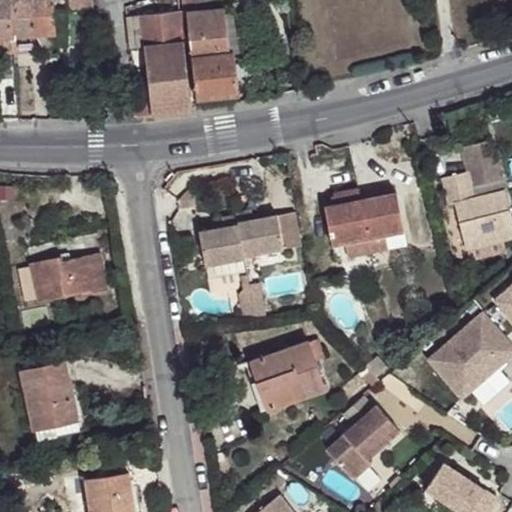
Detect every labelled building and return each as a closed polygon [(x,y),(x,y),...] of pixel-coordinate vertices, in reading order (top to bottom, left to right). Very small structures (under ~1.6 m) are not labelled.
[(0,0),(0,54),(14,53),(13,37),(12,37),(9,0),(0,0)] [(9,0),(12,37),(13,37),(35,35),(30,0),(9,0)] [(30,0),(35,35),(44,52),(55,51),(57,50),(53,0),(30,0)] [(91,0),(68,0),(69,10),(93,9),(92,1),(91,0)] [(182,0),(184,13),(187,12),(197,98),(239,94),(233,53),(230,54),(224,9),(209,11),(207,0),(182,0)] [(151,116),(191,111),(180,11),(127,17),(130,48),(145,46),(149,85),(150,97),(144,97),(135,98),(137,116),(151,116)] [(44,52),(46,69),(58,67),(55,51),(44,52)] [(466,248),(467,247),(502,239),(511,236),(511,219),(505,190),(476,197),(473,186),(502,179),(492,139),(460,147),(466,171),(442,177),(448,204),(455,203),(466,248)] [(191,185),(177,200),(179,208),(195,205),(191,185)] [(335,204),(360,199),(358,187),(333,192),(335,204)] [(396,192),(360,199),(370,252),(388,248),(385,234),(403,230),(396,192)] [(347,256),(370,252),(360,199),(335,204),(324,206),(332,244),(344,242),(347,256)] [(251,209),(237,212),(237,214),(244,255),(283,248),(277,215),(272,216),(253,220),(252,217),(251,209)] [(297,212),(277,215),(283,248),(303,245),(297,212)] [(206,229),(199,230),(205,264),(244,257),(244,255),(237,214),(222,217),(223,222),(223,226),(206,229)] [(403,230),(385,234),(388,248),(406,245),(403,230)] [(502,239),(467,247),(470,259),(504,250),(502,239)] [(61,256),(30,263),(38,300),(92,289),(93,292),(108,289),(100,253),(70,259),(62,261),(61,256)] [(30,261),(19,262),(21,296),(32,295),(30,261)] [(249,291),(254,316),(266,314),(258,270),(246,272),(246,275),(249,291)] [(243,289),(239,293),(249,291),(246,275),(240,276),(243,289)] [(254,318),(254,316),(249,291),(239,293),(244,319),(254,318)] [(511,343),(484,311),(429,359),(462,396),(511,352),(511,343)] [(317,338),(250,361),(257,380),(251,382),(261,409),(267,406),(267,408),(324,388),(314,360),(323,357),(317,338)] [(367,365),(367,366),(377,377),(387,367),(377,356),(367,365)] [(21,368),(35,430),(37,429),(78,420),(76,413),(65,359),(21,368)] [(377,377),(367,366),(361,373),(374,386),(380,380),(377,377)] [(362,396),(344,412),(354,424),(327,448),(353,478),(371,462),(367,458),(398,430),(376,404),(372,408),(362,396)] [(78,420),(37,429),(39,439),(88,428),(84,412),(76,413),(78,420)] [(488,511),(498,498),(443,462),(426,488),(462,511),(488,511)] [(96,476),(86,478),(85,478),(90,511),(129,511),(128,505),(133,504),(128,471),(96,476)] [(258,511),(292,511),(279,495),(258,511)] [(133,504),(128,505),(129,511),(141,511),(140,503),(133,504)]
